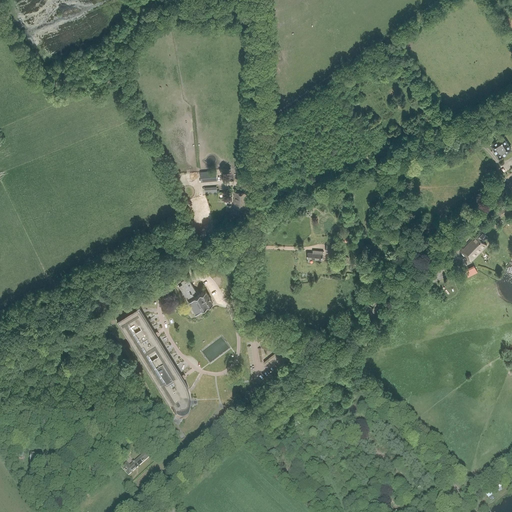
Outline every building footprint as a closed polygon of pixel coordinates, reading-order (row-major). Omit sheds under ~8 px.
[(499,157),(511,149),(503,137),(491,145),(499,157)] [(200,172),(201,182),(217,181),(216,171),(200,172)] [(247,208),(247,193),(234,192),(233,214),(243,214),(243,208),(247,208)] [(487,226),(501,214),(498,211),(484,223),(487,226)] [(481,230),(480,231),(462,249),(473,259),(489,244),(485,240),(488,237),(484,233),(484,231),(482,229),(481,230)] [(337,254),(338,245),(326,245),(326,253),(337,254)] [(323,260),(323,251),(313,251),(313,253),(308,252),(307,258),(323,260)] [(202,309),(212,303),(210,298),(208,295),(205,290),(197,295),(195,291),(196,291),(188,277),(177,283),(179,285),(178,285),(185,297),(186,297),(188,300),(195,313),(202,309)] [(371,302),(375,306),(381,299),(377,295),(373,300),(371,298),(369,301),(371,302)] [(161,392),(163,396),(168,404),(175,415),(183,414),(184,414),(185,413),(186,413),(187,412),(188,411),(188,410),(188,409),(189,405),(189,400),(188,396),(188,393),(187,389),(185,385),(183,382),(181,378),(173,365),(161,345),(150,328),(137,308),(117,321),(124,332),(132,344),(139,357),(146,368),(153,380),(161,392)] [(265,364),(276,355),(274,353),(263,362),(265,364)] [(42,464),(43,454),(30,453),(30,463),(42,464)] [(128,476),(149,457),(145,453),(129,466),(126,463),(124,465),(123,464),(120,466),(128,476)]
